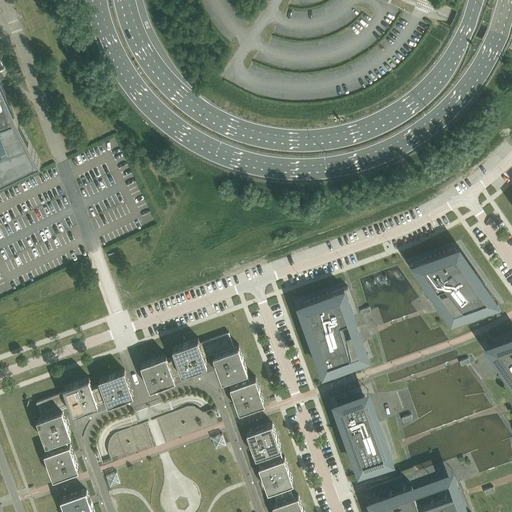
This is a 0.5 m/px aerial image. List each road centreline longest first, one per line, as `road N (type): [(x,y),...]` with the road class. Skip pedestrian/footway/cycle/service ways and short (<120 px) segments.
road 1 (primary): [(92,0),(109,53),(154,115),(218,156),(293,173),(363,163),(422,135),(482,73),(511,1)]
road 2 (primary): [(476,0),(453,53),(413,98),(367,125),(308,137),(238,126),(193,101),(154,61),(128,0)]
road 3 (unclassified): [(122,330),(9,0)]
road 4 (unclassified): [(338,511),(255,284)]
road 5 (unclassified): [(255,284),(467,196)]
road 6 (unclassified): [(145,402),(187,386),(215,396),(260,511)]
road 7 (unclassified): [(122,330),(255,284)]
road 8 (unclassified): [(0,375),(122,330)]
